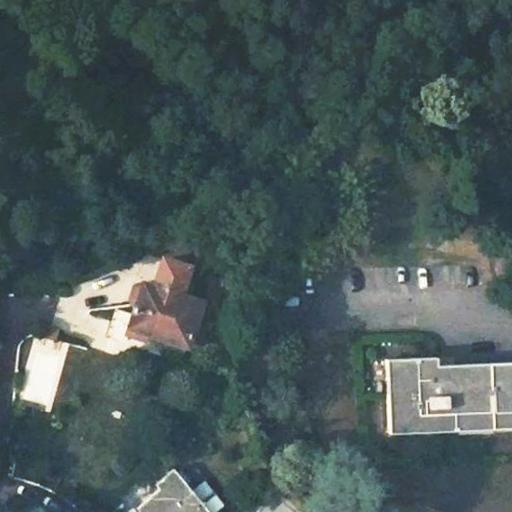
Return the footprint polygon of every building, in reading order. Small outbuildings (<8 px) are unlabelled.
[(19,231),(2,233),(4,255),(21,252),(25,239),(19,231)] [(219,283),(210,280),(202,303),(213,307),(219,283)] [(197,303),(138,283),(122,334),(145,342),(146,336),(182,348),(183,344),(191,347),(198,328),(189,325),(197,303)] [(511,367),(382,376),(386,432),(511,425),(511,367)] [(154,492),(133,509),(135,511),(204,511),(169,471),(149,487),(154,492)]
